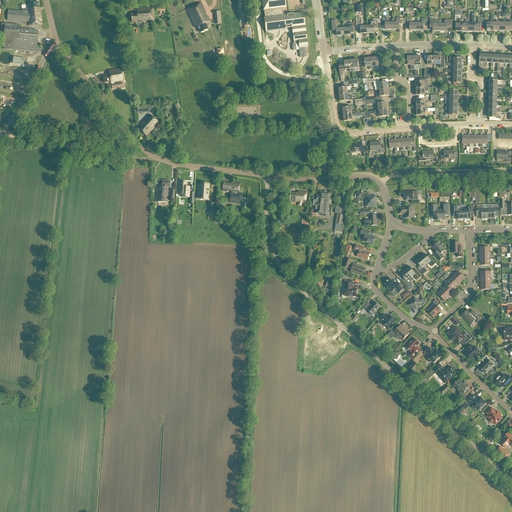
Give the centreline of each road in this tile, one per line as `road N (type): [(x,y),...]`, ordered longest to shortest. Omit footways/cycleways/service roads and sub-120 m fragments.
road 1 (unclassified): [(511,478),(287,275),(267,229),(267,176)]
road 2 (unclassified): [(267,176),(181,165),(143,150),(59,46)]
road 3 (track): [(154,156),(0,136)]
road 4 (track): [(392,176),(511,172)]
